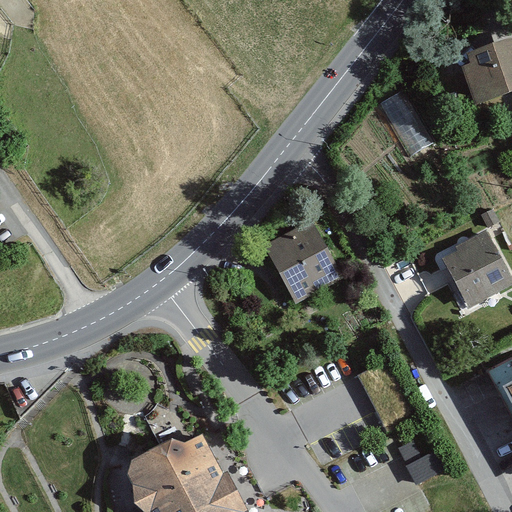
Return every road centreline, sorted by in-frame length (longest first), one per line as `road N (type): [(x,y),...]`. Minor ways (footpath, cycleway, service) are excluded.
road 1 (residential): [(501,511),(302,127)]
road 2 (secondary): [(0,356),(58,340),(160,284),(302,127)]
road 3 (secondary): [(302,127),(404,0)]
